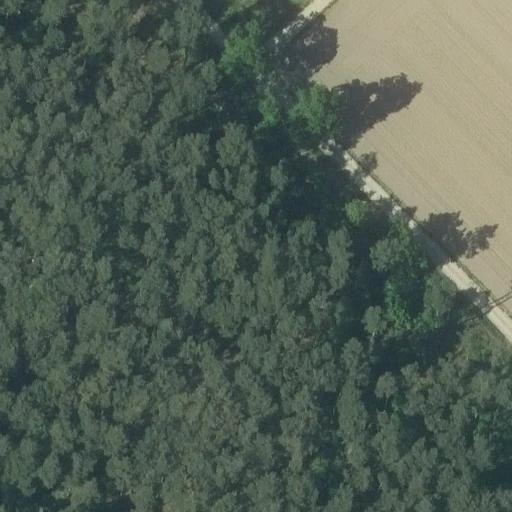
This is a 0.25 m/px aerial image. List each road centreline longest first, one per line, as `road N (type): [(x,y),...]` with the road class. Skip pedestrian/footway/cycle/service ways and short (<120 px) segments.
road 1 (track): [(511,329),(185,0)]
road 2 (track): [(136,511),(0,377)]
